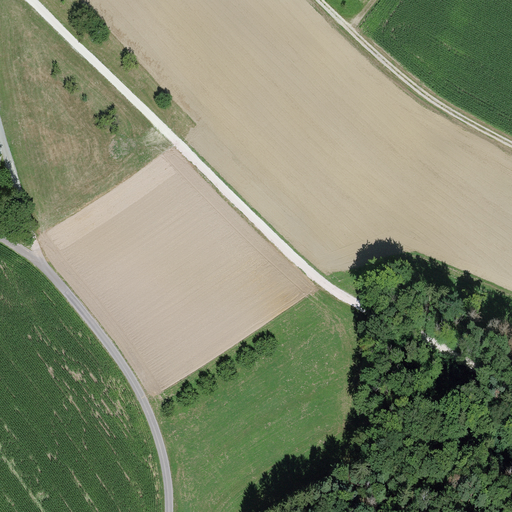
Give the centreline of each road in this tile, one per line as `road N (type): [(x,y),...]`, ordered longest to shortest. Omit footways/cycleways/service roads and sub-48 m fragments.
road 1 (track): [(27,0),(322,285),(511,391)]
road 2 (unclassified): [(0,237),(39,259),(117,354),(151,419),(168,484)]
road 3 (track): [(317,0),(469,135),(511,156)]
